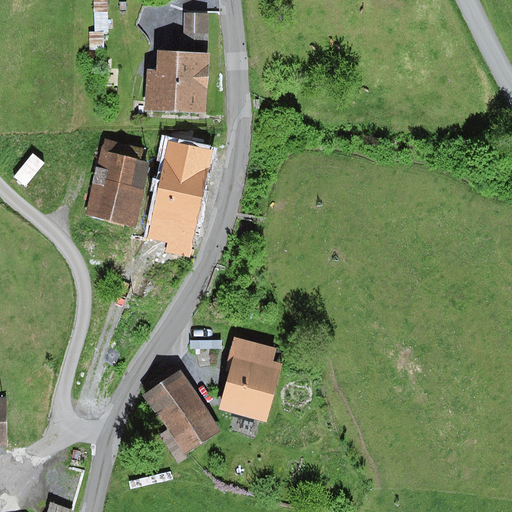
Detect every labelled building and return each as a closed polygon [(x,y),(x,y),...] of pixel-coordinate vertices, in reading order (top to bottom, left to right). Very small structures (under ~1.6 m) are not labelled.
[(191,55),(170,54),(169,72),(153,71),(152,113),(217,116),(220,55),(211,55),(213,16),(193,15),(191,55)] [(221,159),(175,145),(147,240),(193,254),(221,159)] [(160,164),(108,151),(93,214),(145,226),(160,164)] [(285,350),(243,340),(225,410),(280,424),(292,373),(280,370),(285,350)] [(188,374),(145,399),(182,463),(225,438),(188,374)] [(13,400),(0,400),(0,448),(15,448),(13,400)]
